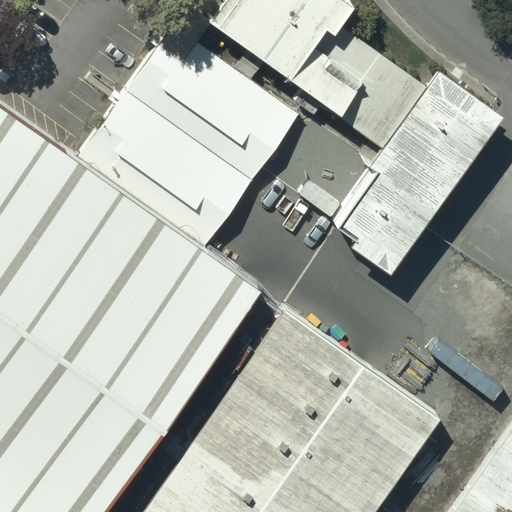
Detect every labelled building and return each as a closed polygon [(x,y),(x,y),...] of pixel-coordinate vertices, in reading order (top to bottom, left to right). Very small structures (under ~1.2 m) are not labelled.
[(501,116),(434,68),(423,83),(338,23),(352,4),(345,0),(219,0),(205,20),(381,145),(367,165),(375,171),(339,222),(356,234),(348,245),(388,274),(501,116)] [(370,0),(359,10),(380,35),(393,24),(372,0),(370,0)] [(179,62),(156,45),(77,155),(202,244),(296,112),(195,40),(179,62)] [(77,155),(0,101),(0,511),(98,511),(258,292),(202,244),(77,155)] [(440,416),(285,305),(141,511),(370,511),(377,502),(440,416)] [(511,511),(511,393),(428,511),(511,511)]
